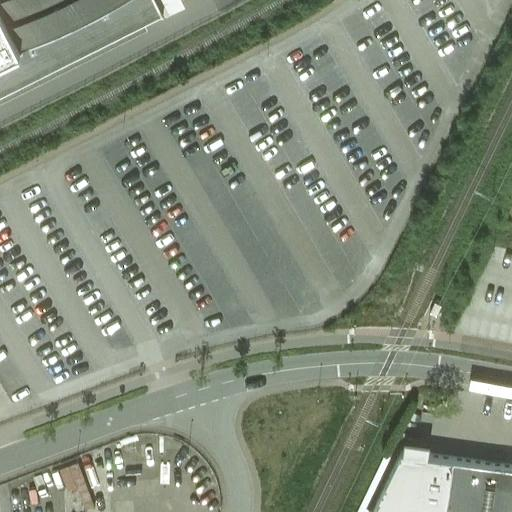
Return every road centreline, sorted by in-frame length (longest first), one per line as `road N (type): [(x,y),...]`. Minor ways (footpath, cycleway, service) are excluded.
road 1 (residential): [(511,382),(428,367),(338,366),(194,392)]
road 2 (residential): [(194,392),(0,464)]
road 3 (residential): [(194,392),(238,483),(240,511)]
